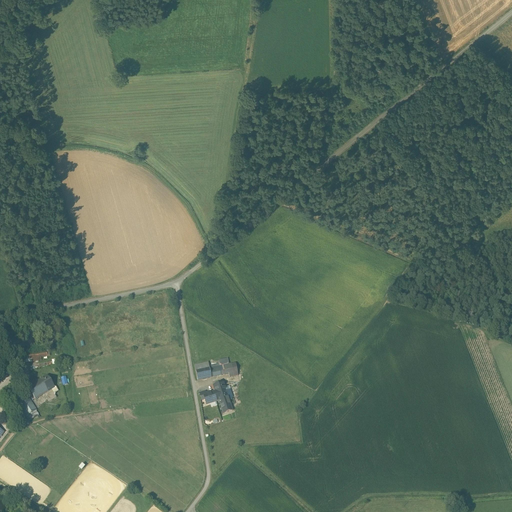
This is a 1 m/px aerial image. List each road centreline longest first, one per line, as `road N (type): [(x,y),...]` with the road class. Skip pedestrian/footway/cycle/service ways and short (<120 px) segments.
road 1 (unclassified): [(175,284),(511,12)]
road 2 (track): [(220,247),(254,0)]
road 3 (unclassified): [(190,509),(208,475),(175,284)]
road 4 (unclassified): [(0,318),(175,284)]
road 5 (track): [(0,170),(34,311)]
